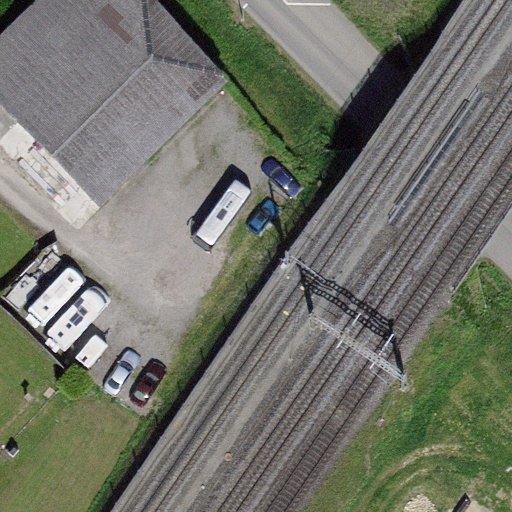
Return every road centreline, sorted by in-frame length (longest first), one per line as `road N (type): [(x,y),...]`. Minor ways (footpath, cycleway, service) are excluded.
road 1 (residential): [(511,229),(278,0)]
road 2 (track): [(0,157),(130,286)]
